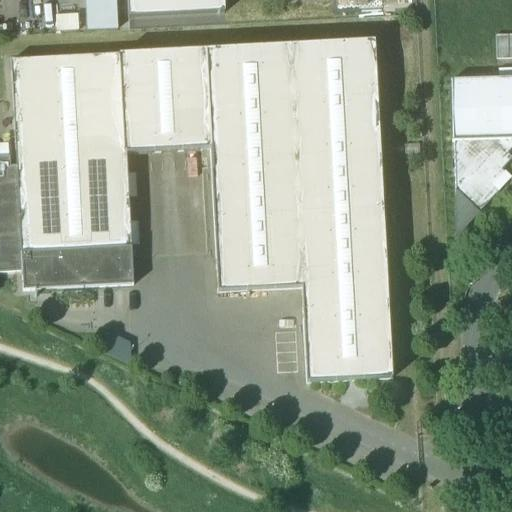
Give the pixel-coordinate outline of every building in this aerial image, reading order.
[(119,0),(87,0),(89,32),(120,31),(119,0)] [(224,0),(128,0),(130,21),(225,16),(224,0)] [(79,17),(58,17),(57,31),(78,31),(79,17)] [(511,37),(496,38),(497,62),(511,61),(511,37)] [(374,44),(119,57),(124,156),(126,156),(210,152),(218,295),(302,291),(307,386),(392,381),(374,44)] [(119,57),(11,63),(16,168),(21,256),(131,250),(126,156),(124,156),(119,57)] [(511,81),(446,83),(448,145),(511,143),(511,81)] [(511,151),(511,143),(448,145),(453,240),(499,193),(495,189),(506,177),(501,173),(511,161),(507,156),(511,151)] [(10,158),(0,158),(0,275),(22,274),(21,256),(16,168),(10,168),(10,158)] [(21,256),(22,274),(23,294),(133,288),(131,250),(21,256)]
